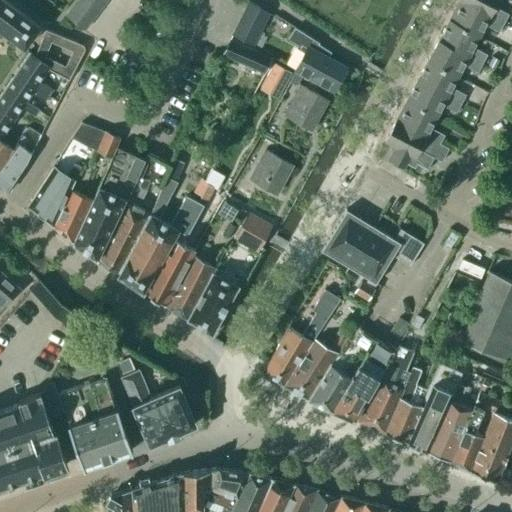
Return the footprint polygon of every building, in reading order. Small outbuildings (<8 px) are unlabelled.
[(0,29),(24,48),(39,27),(2,0),(0,0),(0,164),(12,148),(0,140),(0,29)] [(100,9),(88,0),(78,0),(74,5),(92,19),(100,9)] [(107,0),(88,0),(100,9),(107,0)] [(503,23),(459,0),(449,20),(479,36),(486,25),(499,32),(503,23)] [(459,0),(503,23),(508,15),(495,7),(498,0),(459,0)] [(240,19),(261,29),(268,14),(258,9),(258,7),(248,2),(240,19)] [(92,19),(74,5),(66,16),(85,29),(92,19)] [(252,47),(261,29),(240,19),(231,36),(252,47)] [(479,36),(449,20),(438,40),(482,63),(487,55),(473,48),(479,36)] [(296,69),(296,70),(304,74),(333,90),(345,68),(324,56),(327,51),(318,45),(319,43),(294,28),(288,39),(301,47),(302,45),(308,48),(296,69)] [(83,48),(82,47),(81,45),(79,44),(46,30),(36,58),(49,67),(48,68),(69,80),(76,66),(83,52),(83,51),(83,50),(83,48)] [(271,58),(229,39),(222,55),(264,74),(271,58)] [(482,63),(438,40),(427,60),(458,76),(464,65),(477,72),(482,63)] [(49,67),(36,58),(29,53),(15,74),(48,96),(52,90),(39,81),(48,68),(49,67)] [(458,76),(427,60),(417,80),(461,104),(465,95),(452,88),(458,76)] [(291,73),(273,64),(264,81),(282,90),(291,73)] [(297,86),(304,74),(296,70),(290,82),(297,86)] [(15,74),(6,88),(25,101),(31,92),(44,101),(48,96),(15,74)] [(461,104),(417,80),(406,101),(437,117),(443,106),(456,113),(461,104)] [(311,130),(326,101),(301,86),(293,100),(297,102),(289,117),(311,130)] [(25,101),(6,88),(0,96),(0,108),(14,118),(21,107),(33,117),(38,110),(25,101)] [(437,117),(406,101),(395,120),(440,144),(444,136),(431,128),(437,117)] [(0,108),(0,138),(14,118),(0,108)] [(440,144),(395,120),(384,141),(395,147),(388,160),(404,168),(406,164),(414,168),(416,164),(427,170),(434,159),(441,162),(448,149),(440,144)] [(97,150),(105,132),(82,122),(72,136),(87,141),(86,145),(97,150)] [(16,142),(12,148),(0,164),(0,183),(9,191),(27,164),(40,136),(27,127),(20,136),(28,142),(24,148),(16,142)] [(105,132),(97,150),(110,156),(119,138),(105,132)] [(207,186),(197,202),(202,205),(206,207),(216,190),(218,192),(241,150),(226,142),(202,184),(207,186)] [(97,259),(144,161),(116,148),(93,201),(72,242),(97,259)] [(276,194),(292,165),(266,151),(259,165),(263,167),(255,182),(276,194)] [(171,165),(161,160),(147,153),(144,161),(97,259),(119,273),(151,215),(167,178),(171,165)] [(171,165),(167,178),(151,215),(119,273),(143,290),(164,253),(178,230),(186,235),(202,205),(197,202),(186,196),(170,226),(158,219),(178,183),(177,182),(185,163),(173,159),(171,165)] [(53,226),(70,190),(81,167),(74,163),(67,177),(56,168),(28,206),(53,226)] [(196,192),(202,195),(207,186),(201,183),(196,192)] [(53,226),(72,242),(93,201),(70,190),(53,226)] [(246,197),(236,192),(230,202),(241,207),(246,197)] [(424,243),(400,229),(395,239),(346,209),(321,250),(376,283),(393,256),(410,266),(424,243)] [(258,252),(273,225),(250,211),(234,239),(258,252)] [(164,253),(143,290),(164,305),(185,267),(191,256),(192,255),(195,250),(182,243),(186,235),(178,230),(164,253)] [(210,276),(211,276),(214,271),(215,268),(205,262),(192,255),(191,256),(185,267),(164,305),(186,319),(210,276)] [(511,349),(511,280),(488,271),(488,270),(458,340),(507,361),(511,349)] [(211,276),(210,276),(186,319),(211,335),(238,285),(214,271),(211,276)] [(19,289),(3,274),(0,277),(0,305),(2,308),(19,289)] [(62,306),(39,280),(30,288),(54,316),(77,329),(82,320),(62,306)] [(375,290),(362,281),(354,293),(368,301),(375,290)] [(262,372),(284,385),(289,377),(313,339),(329,315),(339,298),(325,289),(312,310),(316,313),(302,335),(289,327),(262,372)] [(464,315),(455,312),(451,323),(460,326),(464,315)] [(389,331),(400,338),(409,324),(399,317),(389,331)] [(307,398),(332,410),(337,401),(375,339),(354,325),(350,332),(348,335),(307,398)] [(284,385),(307,398),(348,335),(340,330),(337,331),(335,335),(335,337),(329,348),(313,339),(289,377),(284,385)] [(394,350),(375,339),(337,401),(332,410),(354,419),(394,350)] [(385,432),(411,372),(406,370),(414,351),(398,345),(388,363),(387,362),(358,421),(385,432)] [(457,371),(457,370),(462,359),(445,352),(440,363),(440,364),(457,371)] [(132,406),(138,419),(149,444),(166,436),(167,438),(178,434),(177,431),(195,424),(178,385),(152,397),(139,368),(134,370),(129,359),(114,365),(120,377),(132,406)] [(422,411),(407,441),(426,450),(449,405),(457,384),(462,372),(457,370),(457,371),(440,364),(440,363),(439,362),(434,375),(428,390),(424,401),(426,402),(424,406),(422,405),(420,410),(422,411)] [(424,401),(428,390),(415,385),(421,370),(413,367),(411,372),(385,432),(407,441),(422,411),(420,410),(422,405),(424,406),(426,402),(424,401)] [(107,378),(58,394),(53,382),(48,383),(42,395),(51,417),(64,413),(83,467),(132,450),(107,378)] [(449,405),(426,450),(449,460),(453,451),(471,410),(459,405),(465,387),(457,384),(449,405)] [(474,404),(486,409),(494,412),(497,414),(502,401),(479,392),(474,404)] [(65,466),(40,394),(18,401),(19,404),(0,410),(0,493),(7,491),(5,486),(65,466)] [(475,433),(486,409),(474,404),(471,410),(453,451),(449,460),(470,468),(483,437),(475,433)] [(511,439),(511,419),(497,414),(494,412),(483,437),(470,468),(496,479),(511,439)] [(203,511),(205,510),(213,488),(218,467),(182,472),(186,511),(203,511)] [(213,488),(205,510),(203,511),(221,511),(222,509),(224,509),(226,504),(236,507),(247,472),(218,467),(213,488)] [(186,511),(182,472),(159,479),(160,490),(162,511),(186,511)] [(221,511),(258,511),(272,479),(247,472),(236,507),(226,504),(224,509),(222,509),(221,511)] [(162,511),(160,490),(159,479),(132,488),(135,511),(162,511)] [(281,511),(294,484),(272,479),(258,511),(281,511)] [(306,511),(316,489),(294,484),(281,511),(306,511)] [(107,501),(108,511),(135,511),(132,488),(111,495),(107,501)] [(333,511),(341,495),(316,489),(306,511),(333,511)] [(385,511),(388,507),(341,495),(333,511),(385,511)]
